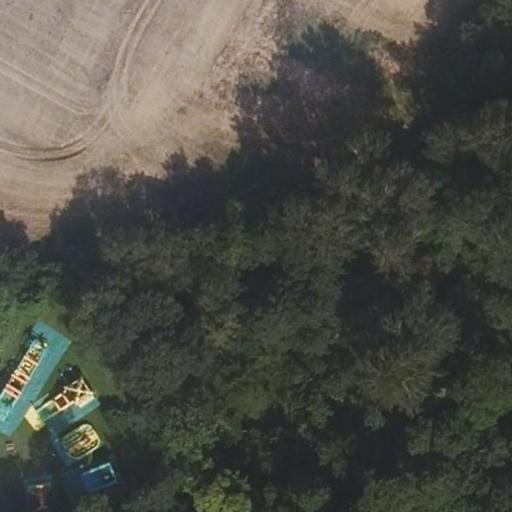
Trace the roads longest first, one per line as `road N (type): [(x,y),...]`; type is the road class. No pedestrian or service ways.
road 1 (track): [(0,264),(37,286),(493,107),(511,119)]
road 2 (track): [(396,511),(511,429)]
